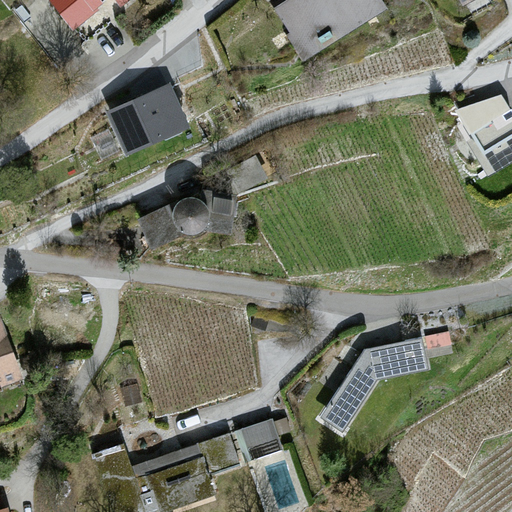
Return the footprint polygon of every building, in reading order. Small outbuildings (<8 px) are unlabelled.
[(43,0),(73,30),(101,13),(98,9),(108,0),(114,0),(118,5),(122,0),(43,0)] [(291,0),(277,9),(293,32),(288,38),(305,65),(389,8),(384,0),(291,0)] [(460,0),(466,9),(481,0),(460,0)] [(172,83),(108,114),(128,154),(193,128),(172,83)] [(511,107),(505,88),(462,103),(485,168),(511,158),(511,107)] [(212,191),(203,190),(206,204),(209,210),(210,216),(212,232),(231,235),(235,214),(237,215),(238,195),(232,195),(232,200),(213,197),(212,191)] [(191,234),(197,234),(202,231),(206,227),(209,221),(210,216),(209,210),(206,204),(201,200),(195,198),(189,197),(183,199),(178,203),(174,208),(171,214),(174,220),(176,226),(180,231),(185,233),(191,234)] [(167,206),(136,219),(151,251),(181,237),(176,226),(174,220),(171,214),(167,206)] [(269,322),(252,317),(248,329),(265,334),(269,322)] [(0,391),(24,382),(0,318),(0,391)] [(366,350),(322,417),(345,432),(379,380),(432,369),(430,359),(454,354),(449,333),(366,350)] [(251,458),(284,446),(271,414),(239,426),(251,458)] [(122,446),(96,455),(116,511),(173,511),(221,495),(214,476),(242,467),(231,435),(130,470),(122,446)]
